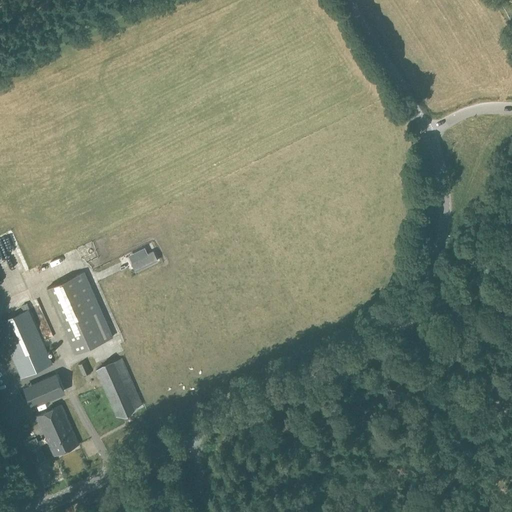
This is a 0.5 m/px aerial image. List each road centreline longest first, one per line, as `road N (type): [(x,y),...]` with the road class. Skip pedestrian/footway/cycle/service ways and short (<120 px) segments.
road 1 (tertiary): [(31,511),(342,357),(398,321),(429,273),(444,228),(441,172),(427,132)]
road 2 (tertiary): [(427,132),(346,0)]
